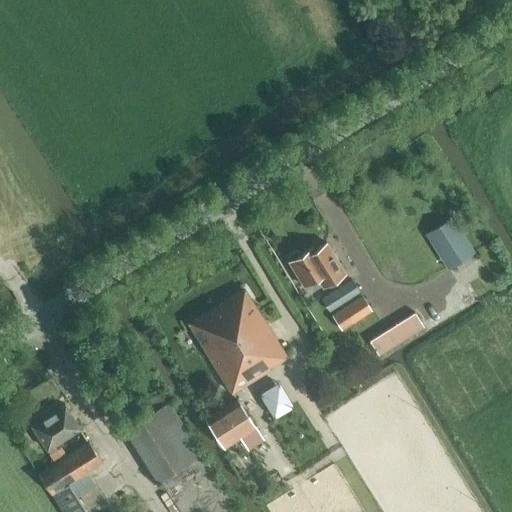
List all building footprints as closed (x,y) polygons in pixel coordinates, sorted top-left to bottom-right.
[(425,233),(448,269),(475,252),(452,216),(425,233)] [(288,261),(304,286),(317,278),(323,286),(344,272),(325,242),(313,249),(311,246),(300,253),(298,250),(297,250),(289,255),(288,256),(290,259),(288,261)] [(321,299),(325,305),(329,311),(360,292),(352,279),(321,299)] [(188,323),(231,393),(270,369),(269,367),(287,355),(246,289),(188,323)] [(362,295),(348,305),(332,315),(342,330),(372,311),(362,295)] [(415,311),(370,340),(378,354),(424,325),(415,311)] [(261,390),(275,415),(295,405),(281,379),(261,390)] [(157,482),(160,480),(202,453),(169,401),(168,402),(159,387),(117,413),(126,427),(123,429),(157,482)] [(236,399),(205,419),(224,449),(241,438),(248,450),(263,441),(236,399)] [(32,425),(48,450),(80,428),(65,404),(32,425)] [(88,440),(38,473),(62,511),(86,511),(68,483),(102,462),(88,440)] [(180,511),(221,511),(235,503),(203,453),(202,453),(160,480),(180,511)]
